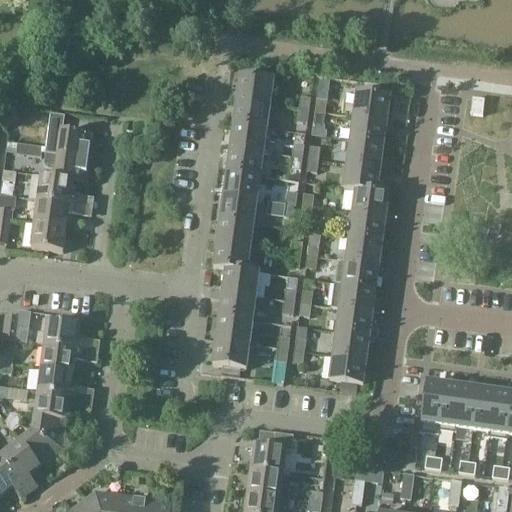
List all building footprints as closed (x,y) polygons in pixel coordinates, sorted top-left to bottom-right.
[(239,79),(236,103),(270,108),(273,84),(239,79)] [(356,95),(353,120),(386,125),(390,100),(356,95)] [(300,100),(298,112),(308,113),(310,101),(300,100)] [(484,103),(472,101),(471,117),(482,118),(484,103)] [(316,102),(314,115),(324,116),(326,103),(316,102)] [(236,103),(233,127),(266,132),(270,108),(236,103)] [(307,126),(308,113),(298,112),(296,124),(307,126)] [(323,128),(324,116),(314,115),(313,127),(323,128)] [(45,155),(90,161),(93,137),(63,133),(64,119),(50,117),(49,125),(45,155)] [(383,148),(386,125),(353,120),(349,144),(383,148)] [(233,127),(229,151),(263,156),(266,132),(233,127)] [(349,144),(346,167),(380,172),(383,148),(349,144)] [(15,157),(28,159),(29,148),(17,147),(15,157)] [(293,147),(292,160),(302,161),(304,149),(293,147)] [(29,148),(28,159),(41,161),(42,150),(29,148)] [(310,149),(308,162),(318,163),(320,151),(310,149)] [(229,151),(226,175),(260,179),(263,156),(229,151)] [(86,186),(90,161),(45,155),(44,168),(56,170),(55,180),(54,180),(54,182),(72,184),(86,186)] [(300,173),(302,161),(292,160),(290,172),(300,173)] [(316,176),(318,163),(308,162),(306,174),(316,176)] [(355,193),(355,192),(377,195),(380,172),(346,167),(343,192),(355,193)] [(15,175),(3,174),(1,184),(14,186),(15,175)] [(226,175),(223,198),(257,203),(260,179),(226,175)] [(40,179),(37,204),(74,209),(76,198),(70,197),(72,184),(54,182),(54,180),(40,179)] [(355,193),(352,216),(385,221),(389,197),(377,195),(355,192),(355,193)] [(287,195),(285,207),(296,208),(297,196),(287,195)] [(303,197),(302,209),(312,211),(313,198),(303,197)] [(223,198),(220,223),(253,227),(257,203),(223,198)] [(37,204),(34,227),(66,231),(68,217),(73,218),(74,209),(37,204)] [(294,221),(296,208),(285,207),(284,220),(294,221)] [(310,223),(312,211),(302,209),(300,222),(310,223)] [(0,211),(0,222),(9,224),(10,213),(0,211)] [(382,245),(385,221),(352,216),(348,240),(382,245)] [(0,246),(5,247),(9,224),(0,222),(0,246)] [(220,223),(216,246),(250,251),(253,227),(220,223)] [(62,255),(66,231),(34,227),(30,251),(62,255)] [(379,268),(382,245),(348,240),(345,264),(379,268)] [(292,244),(290,256),(300,257),(302,246),(292,244)] [(247,274),(250,251),(216,246),(213,270),(214,270),(214,271),(225,272),(225,271),(247,274)] [(308,246),(306,258),(317,260),(318,248),(308,246)] [(299,270),(300,257),(290,256),(288,269),(299,270)] [(315,273),(317,260),(306,258),(305,271),(315,273)] [(376,292),(379,268),(345,264),(342,287),(376,292)] [(225,271),(225,272),(222,295),(256,300),(259,275),(247,274),(225,271)] [(342,287),(339,311),(372,316),(376,292),(342,287)] [(285,292),(284,303),(294,305),(296,293),(285,292)] [(302,294),(300,306),(310,308),(312,295),(302,294)] [(222,295),(219,319),(252,324),(256,300),(222,295)] [(292,318),(294,305),(284,303),(282,317),(292,318)] [(309,320),(310,308),(300,306),(298,319),(309,320)] [(339,311),(335,335),(369,340),(372,316),(339,311)] [(46,323),(47,324),(68,326),(78,328),(78,322),(46,317),(46,323)] [(15,344),(18,319),(6,318),(2,342),(15,344)] [(219,319),(215,343),(249,347),(252,324),(219,319)] [(34,347),(44,348),(97,356),(99,344),(77,341),(79,328),(47,324),(45,336),(36,335),(34,347)] [(366,364),(369,340),(335,335),(332,360),(366,364)] [(279,339),(277,351),(288,353),(289,341),(279,339)] [(295,342),(294,354),(304,356),(306,343),(295,342)] [(246,372),(249,347),(215,343),(212,367),(246,372)] [(96,366),(97,356),(44,348),(40,372),(72,376),(74,363),(96,366)] [(286,366),(288,353),(277,351),(276,364),(286,366)] [(302,368),(304,356),(294,354),(292,366),(302,368)] [(0,356),(0,360),(0,366),(12,368),(13,358),(0,356)] [(363,388),(366,364),(332,360),(329,384),(363,388)] [(0,376),(10,378),(12,368),(0,366),(0,376)] [(40,372),(37,396),(74,401),(76,390),(71,390),(72,376),(40,372)] [(421,427),(419,436),(438,439),(439,434),(437,434),(444,387),(427,385),(421,427)] [(437,434),(439,434),(456,437),(457,432),(455,431),(461,390),(444,387),(437,434)] [(0,390),(0,400),(7,402),(8,391),(0,390)] [(455,431),(457,432),(472,434),(478,392),(461,390),(455,431)] [(472,434),(488,436),(489,436),(495,394),(478,392),(472,434)] [(506,444),(507,439),(506,439),(511,397),(495,394),(489,436),(488,436),(487,441),(506,444)] [(73,411),(74,401),(37,396),(34,420),(66,424),(68,410),(73,411)] [(10,416),(7,420),(20,428),(21,418),(10,416)] [(12,435),(21,428),(7,420),(5,425),(12,435)] [(34,420),(32,434),(62,452),(66,424),(34,420)] [(32,434),(19,445),(38,470),(62,452),(32,434)] [(251,472),(283,476),(286,453),(291,454),(293,439),(260,434),(258,448),(254,448),(251,472)] [(28,478),(38,470),(19,445),(0,458),(28,496),(37,489),(28,478)] [(21,502),(28,496),(0,458),(0,497),(1,499),(12,490),(21,502)] [(426,460),(424,472),(432,473),(434,461),(426,460)] [(434,461),(432,473),(440,474),(442,462),(434,461)] [(460,464),(458,477),(466,478),(468,466),(460,464)] [(468,466),(466,478),(474,479),(476,467),(468,466)] [(493,469),(492,481),(500,483),(502,470),(493,469)] [(502,470),(500,483),(508,484),(510,471),(502,470)] [(251,472),(247,496),(279,501),(283,476),(251,472)] [(403,477),(401,489),(412,491),(413,478),(403,477)] [(354,483),(352,495),(362,496),(364,484),(354,483)] [(451,483),(449,496),(459,497),(461,485),(451,483)] [(410,503),(412,491),(401,489),(400,502),(410,503)] [(496,502),(507,504),(509,491),(498,490),(496,502)] [(309,494),(308,504),(321,506),(322,496),(309,494)] [(95,495),(72,511),(120,511),(123,499),(95,495)] [(361,509),(362,496),(352,495),(350,507),(361,509)] [(279,501),(247,496),(245,511),(288,511),(289,503),(279,501)] [(458,510),(459,497),(449,496),(447,509),(458,510)] [(145,511),(147,502),(123,499),(120,511),(145,511)] [(170,511),(172,505),(147,502),(145,511),(170,511)] [(505,511),(507,504),(496,502),(494,511),(505,511)]
